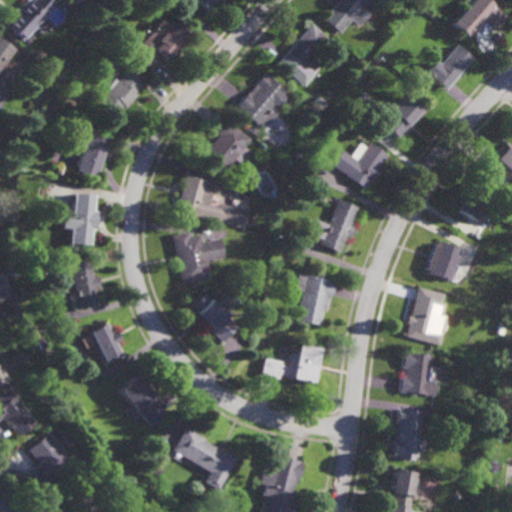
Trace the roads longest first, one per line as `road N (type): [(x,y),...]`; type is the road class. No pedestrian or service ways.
road 1 (residential): [(275,0),(149,152),(134,200),(132,254),(163,338),(216,392),(275,419),(353,431)]
road 2 (residential): [(353,431),(370,312),(395,231),(427,176),(511,72)]
